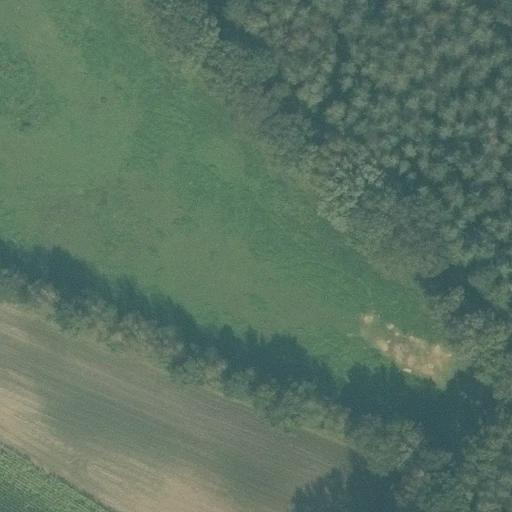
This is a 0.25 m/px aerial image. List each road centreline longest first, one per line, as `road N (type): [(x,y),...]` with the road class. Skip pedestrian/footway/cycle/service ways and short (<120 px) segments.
road 1 (track): [(511,339),(199,0)]
road 2 (track): [(511,427),(427,511)]
